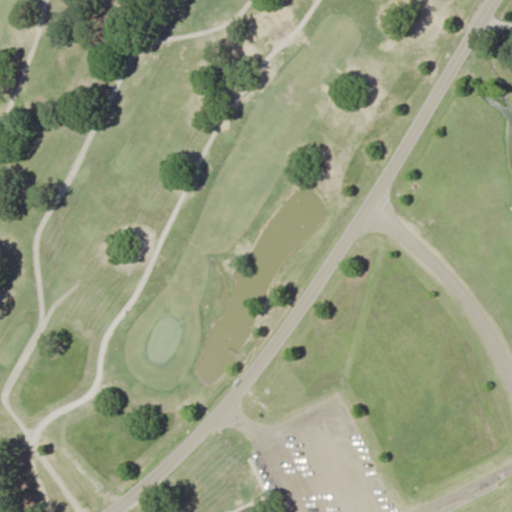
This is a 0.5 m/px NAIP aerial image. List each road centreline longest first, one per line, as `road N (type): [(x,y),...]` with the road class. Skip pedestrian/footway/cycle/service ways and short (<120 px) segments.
road 1 (tertiary): [(120,511),(187,460),(510,0)]
road 2 (residential): [(511,396),(425,256),(367,196)]
